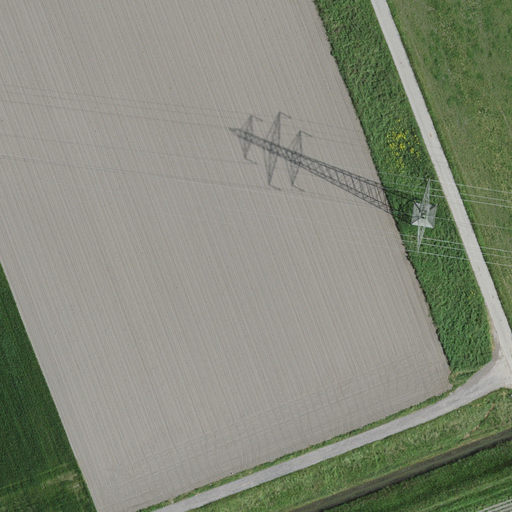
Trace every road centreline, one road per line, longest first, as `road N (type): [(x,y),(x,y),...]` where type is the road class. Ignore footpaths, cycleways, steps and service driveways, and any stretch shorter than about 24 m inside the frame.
road 1 (unclassified): [(380,0),(511,346)]
road 2 (unclassified): [(511,381),(166,511)]
